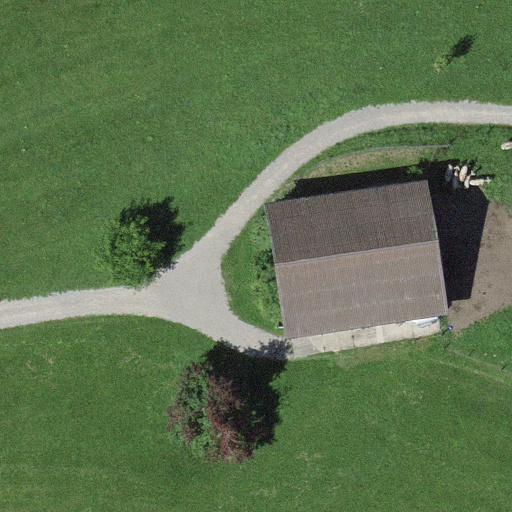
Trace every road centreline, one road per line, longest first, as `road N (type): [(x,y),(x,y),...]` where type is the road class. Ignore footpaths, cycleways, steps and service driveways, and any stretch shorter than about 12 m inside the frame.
road 1 (track): [(511,117),(400,112),(346,126),(254,194),(183,292)]
road 2 (track): [(183,292),(0,318)]
